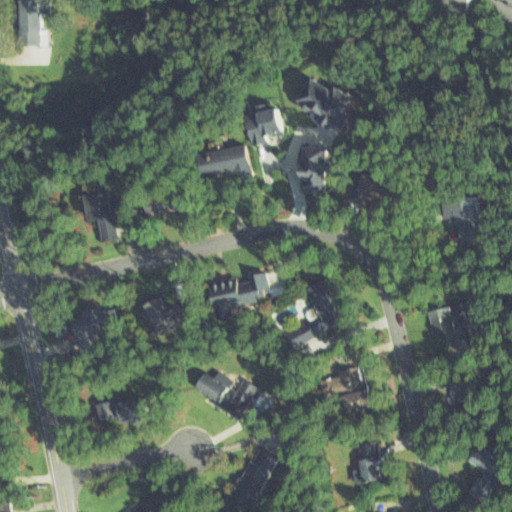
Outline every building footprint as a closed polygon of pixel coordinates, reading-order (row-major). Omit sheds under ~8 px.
[(21,42),(17,0),(39,0),(43,41),(21,42)] [(476,0),(469,15),(439,0),(476,0)] [(320,111),(298,96),(312,75),(330,87),(334,82),(359,98),(353,108),(344,102),(338,111),(348,117),(339,131),(316,116),(320,111)] [(270,141),(253,146),(242,110),(271,101),(279,127),(267,131),(270,141)] [(300,190),(300,134),(327,134),(327,190),(300,190)] [(238,195),(231,171),(200,180),(194,156),(246,142),(259,189),(238,195)] [(358,168),(341,198),(358,208),(375,177),(358,168)] [(384,214),(400,188),(368,170),(350,200),(363,208),(364,206),(374,212),(376,209),(384,214)] [(90,221),(85,193),(101,190),(99,182),(111,179),(122,238),(104,242),(99,219),(90,221)] [(448,217),(434,220),(428,193),(464,186),(477,245),(456,250),(448,217)] [(147,215),(144,194),(184,188),(187,209),(147,215)] [(203,281),(216,324),(260,311),(254,292),(263,289),(256,266),(244,269),(246,276),(228,282),(226,274),(203,281)] [(288,346),(339,316),(314,273),(298,282),(313,309),(278,329),(288,346)] [(182,310),(153,330),(141,312),(147,308),(140,297),(156,286),(161,295),(169,290),(182,310)] [(469,319),(427,330),(421,306),(463,295),(469,319)] [(76,340),(108,328),(100,302),(67,314),(76,340)] [(440,388),(431,358),(455,351),(464,383),(484,377),(489,395),(456,404),(451,384),(440,388)] [(316,377),(325,411),(367,401),(360,376),(352,378),(348,361),(333,365),(335,373),(316,377)] [(242,411),(186,377),(194,365),(228,386),(236,373),(247,380),(240,391),(250,398),(242,411)] [(145,411),(96,417),(93,394),(143,388),(145,411)] [(0,471),(3,471),(0,447),(8,446),(5,426),(0,426),(0,471)] [(355,480),(346,438),(373,432),(382,474),(355,480)] [(463,455),(481,465),(476,474),(488,481),(502,454),(472,438),(463,455)] [(251,440),(217,498),(238,511),(273,452),(251,440)] [(157,504),(148,511),(116,511),(141,487),(157,504)] [(166,511),(171,509),(157,491),(128,511),(166,511)] [(0,511),(0,501),(5,501),(6,508),(13,507),(13,511),(0,511)]
